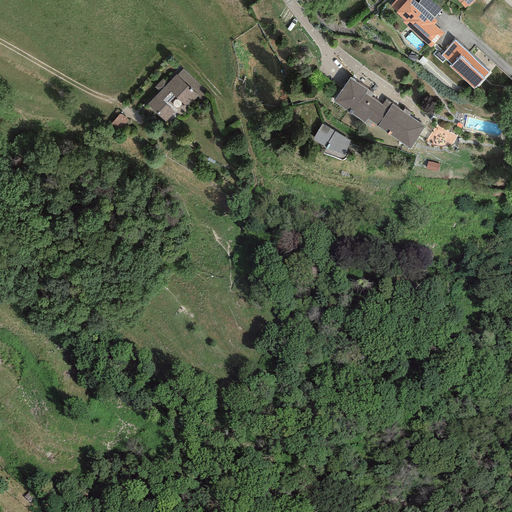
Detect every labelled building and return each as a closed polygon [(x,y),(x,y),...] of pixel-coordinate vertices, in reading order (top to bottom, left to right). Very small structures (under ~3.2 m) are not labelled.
[(434,24),(437,21),(434,18),(418,3),(413,0),(395,0),(390,6),(396,12),(395,13),(404,20),(402,22),(431,48),(444,33),(434,24)] [(430,0),(420,0),(418,3),(434,18),(441,10),(430,0)] [(457,0),(464,8),(467,6),(468,7),(475,0),(457,0)] [(455,41),(441,56),(452,65),(450,67),(474,89),(483,79),(482,79),(489,73),(455,41)] [(159,92),(147,104),(166,122),(176,111),(180,115),(197,97),(200,100),(207,92),(183,69),(177,75),(176,75),(167,84),(162,79),(154,88),(159,92)] [(350,78),(334,102),(365,123),(368,119),(410,149),(425,126),(408,116),(410,113),(404,109),(403,112),(386,100),(381,105),(365,94),(368,90),(350,78)] [(128,121),(119,113),(111,123),(121,131),(128,121)] [(322,124),(312,140),(326,147),(325,148),(343,155),(350,141),(335,131),(322,124)] [(439,163),(427,161),(426,169),(438,172),(439,163)]
